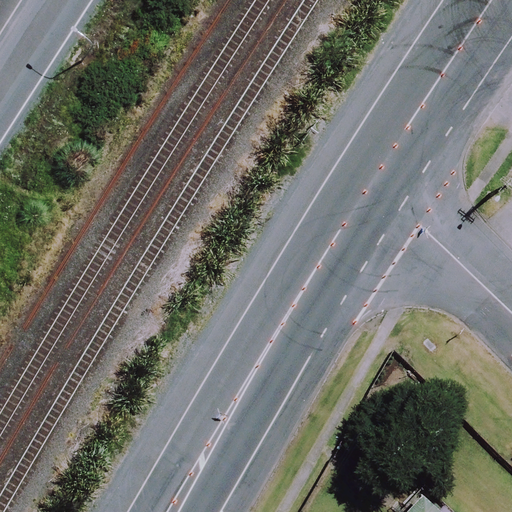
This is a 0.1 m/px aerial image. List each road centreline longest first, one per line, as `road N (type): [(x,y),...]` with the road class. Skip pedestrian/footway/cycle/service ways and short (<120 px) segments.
road 1 (secondary): [(176,511),(365,190)]
road 2 (secondary): [(365,190),(492,0)]
road 3 (residential): [(365,190),(412,220),(511,313)]
